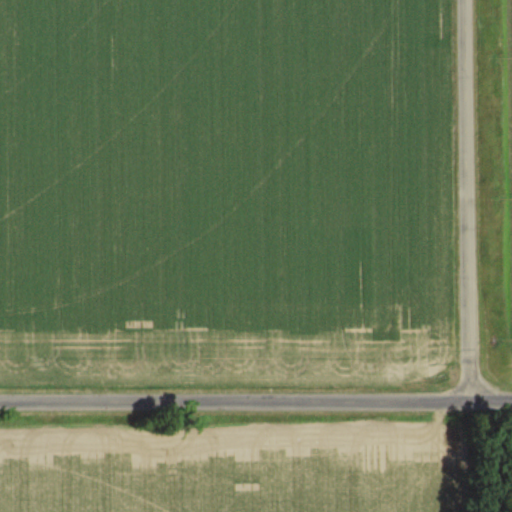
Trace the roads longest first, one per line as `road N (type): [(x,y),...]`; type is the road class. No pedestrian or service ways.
road 1 (residential): [(0,413),(511,406)]
road 2 (residential): [(476,407),(469,0)]
